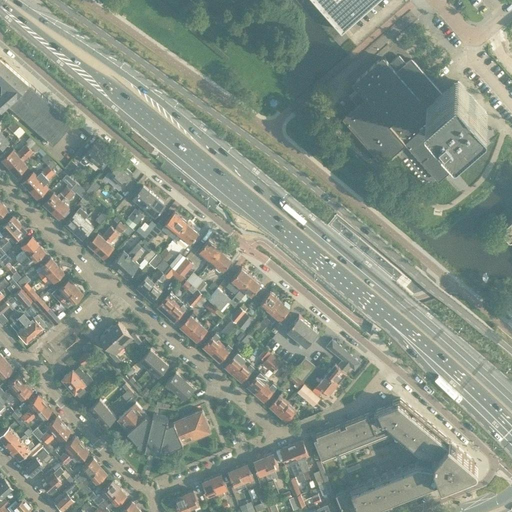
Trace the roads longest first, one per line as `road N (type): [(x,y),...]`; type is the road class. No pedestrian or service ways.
road 1 (primary): [(0,5),(394,327),(511,435)]
road 2 (primary): [(511,403),(158,100),(12,0)]
road 3 (tertiary): [(511,351),(356,221),(53,0)]
road 4 (residential): [(0,36),(390,364)]
road 5 (residential): [(281,433),(111,283)]
road 6 (residential): [(148,488),(0,328)]
road 7 (residential): [(111,283),(88,272),(0,179)]
road 8 (residential): [(148,488),(281,433)]
road 9 (residential): [(390,364),(494,460)]
road 10 (residential): [(281,433),(358,404),(390,364)]
